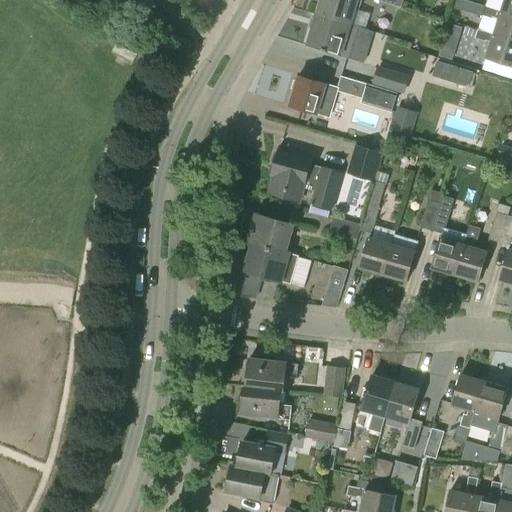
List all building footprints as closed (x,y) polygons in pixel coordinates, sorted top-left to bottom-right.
[(357,0),(321,0),(317,15),(350,25),(359,28),(361,21),(352,19),(357,0)] [(486,7),(463,0),(460,10),(482,17),(479,29),(496,35),(511,40),(511,15),(503,13),(503,12),(486,6),(486,7)] [(511,0),(507,0),(503,12),(503,13),(511,15),(511,0)] [(340,57),(350,25),(317,15),(307,47),(340,57)] [(457,41),(461,28),(449,25),(445,37),(457,41)] [(511,40),(496,35),(479,29),(476,38),(493,44),(488,60),(511,67),(511,40)] [(111,53),(132,64),(137,55),(115,44),(111,53)] [(437,62),(432,76),(467,87),(472,72),(437,62)] [(377,67),(372,86),(404,95),(410,76),(377,67)] [(291,106),(318,114),(327,85),(300,77),(291,106)] [(391,114),(398,95),(367,85),(361,104),(391,114)] [(409,136),(416,113),(398,108),(392,130),(409,136)] [(383,153),(357,145),(349,175),(375,182),(383,153)] [(511,150),(501,147),(496,165),(507,169),(511,152),(511,150)] [(331,214),(342,173),(312,164),(313,160),(281,151),(273,177),(275,177),(270,195),(301,204),(305,189),(318,192),(313,210),(331,214)] [(385,185),(374,182),(360,231),(372,234),(385,185)] [(419,228),(435,232),(445,196),(429,192),(419,228)] [(433,271),(457,277),(472,226),(469,225),(467,235),(445,229),(454,199),(445,196),(435,232),(444,235),(433,271)] [(488,240),(503,244),(511,217),(508,216),(510,208),(499,204),(488,240)] [(258,216),(250,244),(255,246),(287,255),(287,254),(295,226),(258,216)] [(511,217),(503,244),(511,246),(511,217)] [(356,240),(360,225),(333,218),(329,232),(356,240)] [(480,229),(472,226),(457,277),(480,284),(489,253),(475,249),(480,229)] [(394,245),(385,276),(408,283),(420,243),(397,236),(394,245)] [(361,269),(385,276),(394,245),(371,239),(361,269)] [(304,288),(312,261),(287,254),(287,255),(255,246),(247,272),(281,282),(304,288)] [(501,281),(511,284),(511,251),(510,251),(501,281)] [(341,300),(349,271),(335,267),(327,295),(341,300)] [(244,386),(283,391),(285,377),(297,379),(299,365),(249,359),(246,386),(244,386)] [(346,368),(326,366),(323,396),(342,398),(346,368)] [(462,374),(452,405),(468,409),(466,415),(463,415),(460,426),(470,429),(471,430),(472,425),(476,412),(485,381),(462,374)] [(364,412),(388,420),(399,384),(375,377),(364,412)] [(476,412),(472,425),(493,431),(496,423),(498,423),(499,419),(500,419),(509,388),(485,381),(476,412)] [(399,384),(388,420),(407,426),(401,446),(413,450),(422,423),(414,421),(423,392),(399,384)] [(283,391),(244,386),(240,414),(290,420),(292,407),(279,405),(281,391),(283,391)] [(342,402),(337,425),(337,430),(349,433),(355,405),(342,402)] [(305,436),(304,440),(307,440),(307,439),(334,444),(337,430),(337,425),(308,419),(305,436)] [(493,431),(489,445),(499,448),(501,448),(507,426),(498,423),(496,423),(493,431)] [(511,427),(507,426),(501,448),(511,451),(511,427)] [(444,432),(432,429),(423,456),(436,459),(444,432)] [(265,447),(242,442),(237,467),(232,466),(231,468),(234,469),(234,467),(266,474),(266,473),(271,474),(276,449),(286,451),(289,437),(268,432),(265,447)] [(467,442),(461,460),(483,461),(496,462),(499,452),(467,442)] [(391,468),(387,462),(378,459),(373,473),(388,477),(391,468)] [(396,462),(391,479),(412,484),(417,468),(396,462)] [(231,468),(226,492),(261,499),(260,502),(275,505),(281,476),(271,474),(266,473),(266,474),(234,467),(234,469),(231,468)] [(449,511),(473,511),(477,497),(480,481),(471,479),(468,495),(453,492),(449,511)] [(495,484),(492,500),(477,497),(473,511),(498,511),(500,502),(501,502),(503,491),(504,486),(495,484)] [(350,499),(365,502),(362,511),(395,511),(398,498),(366,493),(352,490),(350,499)] [(511,511),(511,492),(503,491),(501,502),(500,502),(498,511),(511,511)]
